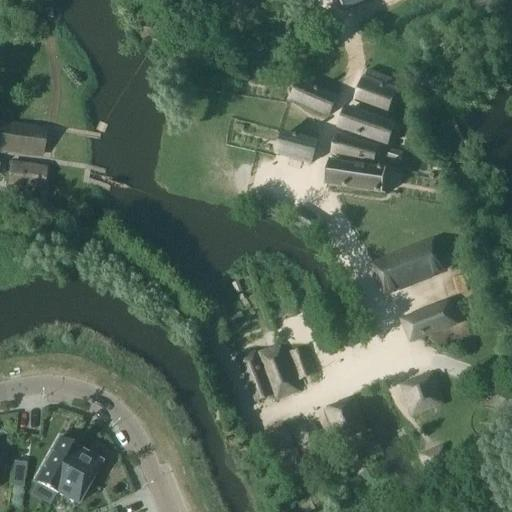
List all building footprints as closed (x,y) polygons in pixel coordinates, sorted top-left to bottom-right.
[(375,0),(339,0),(344,12),(375,0)] [(419,30),(426,48),(452,38),(445,20),(419,30)] [(355,101),(387,114),(399,83),(367,71),(355,101)] [(297,82),(289,98),(329,116),(336,99),(297,82)] [(347,110),(340,130),(387,146),(394,126),(347,110)] [(44,129),(0,124),(0,149),(41,154),(44,129)] [(278,156),(311,166),(317,145),(284,135),(278,156)] [(335,138),(331,156),(374,166),(378,148),(335,138)] [(389,150),(386,161),(399,164),(402,153),(389,150)] [(9,163),(7,185),(41,189),(41,188),(44,167),(9,163)] [(330,165),(327,187),(384,195),(387,172),(330,165)] [(436,244),(374,267),(384,293),(445,270),(436,244)] [(447,302),(401,320),(409,341),(455,323),(447,302)] [(285,346),(262,354),(279,401),(302,393),(285,346)] [(307,352),(292,357),(300,382),(316,376),(307,352)] [(258,353),(241,360),(258,403),(275,397),(258,353)] [(432,375),(402,386),(412,415),(442,404),(432,375)] [(355,402),(328,412),(337,440),(365,430),(355,402)] [(315,429),(298,437),(308,457),(324,449),(315,429)] [(287,432),(271,438),(277,454),(292,449),(287,432)] [(55,495),(79,451),(59,439),(34,483),(36,485),(55,495)] [(454,463),(447,446),(420,458),(428,475),(454,463)] [(56,494),(76,505),(100,463),(80,452),(80,451),(79,451),(55,495),(56,495),(56,494)] [(22,489),(25,464),(13,463),(10,487),(22,489)]
